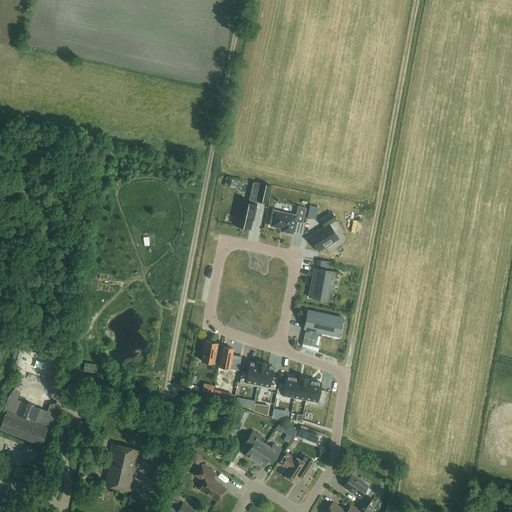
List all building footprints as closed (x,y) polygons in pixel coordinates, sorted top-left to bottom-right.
[(267,203),(270,185),(260,183),(256,201),(267,203)] [(257,204),(239,200),(236,216),(237,216),(235,226),(250,229),(252,219),(253,219),(257,204)] [(273,211),(270,226),(281,228),(280,231),(293,234),(295,222),(302,223),(305,209),(298,207),(296,216),(273,211)] [(323,229),(308,238),(318,254),(338,241),(328,225),(335,221),(331,214),(319,222),(323,229)] [(362,219),(359,237),(365,238),(368,221),(362,219)] [(331,301),(332,293),(327,293),(329,279),(334,280),(336,272),(314,268),(313,276),(312,280),(309,297),(331,301)] [(343,318),(308,311),(304,329),(306,329),(304,337),(314,339),(316,331),(339,336),(343,318)] [(219,364),(221,353),(216,352),(217,343),(205,341),(201,361),(219,364)] [(233,348),(223,346),(221,353),(219,364),(219,366),(229,368),(233,348)] [(242,371),(239,383),(257,386),(261,363),(255,361),(254,363),(249,362),(248,372),(242,371)] [(268,365),(268,364),(261,363),(257,386),(275,390),(277,378),(271,377),(273,366),(268,365)] [(278,382),(276,394),(294,397),(298,377),(297,377),(297,378),(285,376),(284,383),(278,382)] [(298,377),(294,397),(305,399),(309,379),(298,377)] [(309,379),(305,399),(323,402),(325,390),(320,389),(321,382),(309,380),(310,379),(309,379)] [(10,393),(9,396),(2,414),(5,415),(0,426),(0,428),(41,444),(46,431),(48,432),(55,414),(56,411),(57,407),(57,403),(56,401),(56,403),(50,404),(47,411),(40,408),(39,408),(39,409),(32,406),(33,404),(29,403),(28,404),(21,402),(22,401),(21,401),(17,400),(20,392),(16,387),(17,386),(14,388),(12,390),(10,393)] [(280,421),(276,427),(292,438),(296,431),(280,421)] [(254,461),(265,443),(260,440),(262,436),(253,430),(243,445),(249,449),(245,455),(254,461)] [(265,443),(254,461),(263,467),(267,460),(272,464),(282,449),(273,444),(271,447),(265,443)] [(107,465),(110,465),(105,485),(130,491),(139,450),(112,444),(107,465)] [(298,446),(294,449),(299,455),(303,452),(298,446)] [(237,447),(232,459),(238,461),(243,450),(237,447)] [(189,450),(186,455),(200,465),(203,460),(189,450)] [(307,474),(315,463),(301,454),(298,459),(294,456),(293,457),(286,453),(280,463),(286,468),(282,474),(295,482),(302,471),(307,474)] [(226,488),(211,479),(215,473),(201,464),(194,474),(205,481),(200,489),(217,501),(226,488)] [(343,486),(363,499),(357,508),(363,511),(368,511),(376,502),(363,493),(368,486),(351,475),(343,486)] [(181,498),(174,493),(170,499),(177,503),(181,498)] [(360,511),(351,506),(347,511),(333,502),(326,511),(360,511)] [(183,503),(176,511),(194,511),(195,511),(183,503)]
